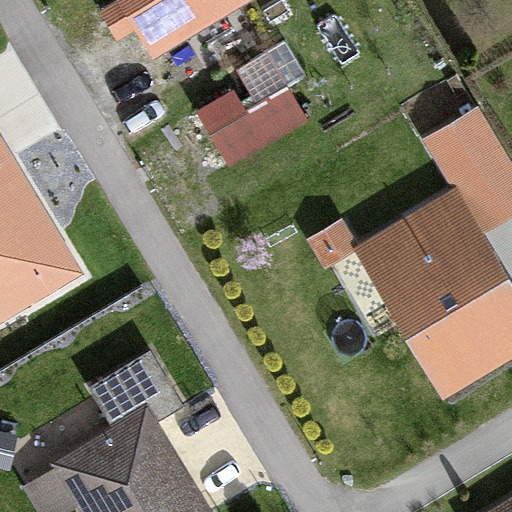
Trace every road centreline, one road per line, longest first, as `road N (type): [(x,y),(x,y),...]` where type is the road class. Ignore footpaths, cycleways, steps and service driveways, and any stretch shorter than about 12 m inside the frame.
road 1 (residential): [(0,6),(307,511)]
road 2 (residential): [(511,433),(390,511)]
